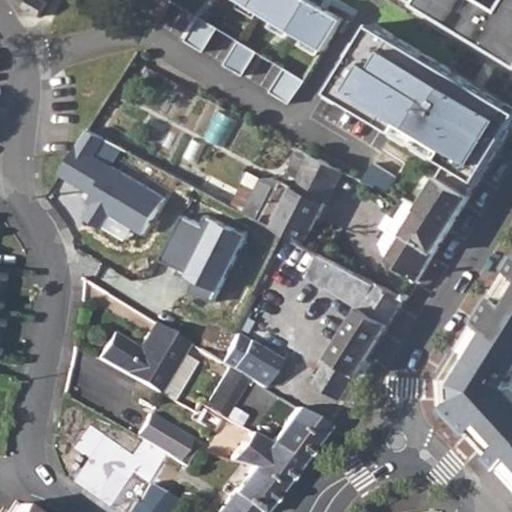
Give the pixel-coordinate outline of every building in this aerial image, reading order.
[(29,0),(25,6),(41,16),(49,1),(47,0),(29,0)] [(312,0),(241,0),(324,50),(343,19),(312,0)] [(338,0),(325,0),(353,16),(356,10),(338,0)] [(511,0),(417,0),(511,58),(511,0)] [(186,41),(205,52),(220,28),(201,16),(186,41)] [(377,23),(335,91),(450,160),(441,175),(472,194),(511,131),(511,119),(506,116),(511,106),(511,104),(486,89),(478,101),(468,94),(475,82),(441,62),(438,67),(427,60),(430,55),(377,23)] [(259,51),(241,40),(226,64),(244,76),(259,51)] [(271,92),(290,104),(306,81),(286,69),(271,92)] [(284,180),(264,219),(285,232),(306,242),(344,169),(301,145),(284,180)] [(423,209),(453,225),(472,194),(441,175),(423,209)] [(265,178),(248,211),(264,219),(284,180),(277,176),(265,178)] [(453,226),(405,200),(380,242),(389,256),(419,279),(453,226)] [(408,296),(322,250),(307,275),(327,287),(328,286),(362,306),(316,381),(344,398),(408,296)] [(511,263),(509,267),(511,268),(511,281),(502,298),(494,292),(477,320),(485,325),(461,363),(452,357),(442,373),(450,379),(452,401),(445,407),(469,434),(476,427),(497,449),(490,456),(501,469),(511,458),(511,263)] [(154,321),(147,333),(183,354),(190,343),(154,321)] [(205,329),(195,346),(220,362),(230,342),(205,329)] [(114,332),(99,357),(160,393),(183,354),(147,333),(139,347),(114,332)] [(230,342),(220,362),(229,367),(249,379),(261,386),(277,357),(235,332),(230,342)] [(229,367),(205,406),(226,417),(249,379),(229,367)] [(295,407),(269,441),(298,463),(325,426),(295,407)] [(164,452),(180,462),(193,440),(149,415),(136,436),(164,452)] [(251,431),(228,459),(238,462),(248,469),(277,491),(298,463),(269,441),(251,431)] [(133,498),(124,511),(164,511),(165,511),(176,497),(171,494),(187,466),(180,462),(164,452),(149,477),(134,469),(121,491),(133,498)] [(248,469),(214,511),(261,511),(277,491),(248,469)] [(33,511),(19,502),(12,511),(33,511)]
